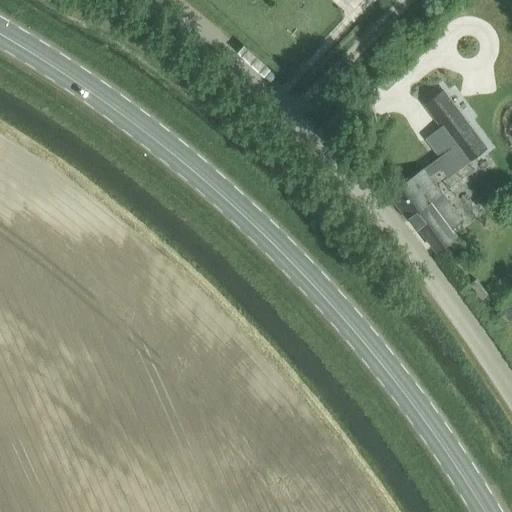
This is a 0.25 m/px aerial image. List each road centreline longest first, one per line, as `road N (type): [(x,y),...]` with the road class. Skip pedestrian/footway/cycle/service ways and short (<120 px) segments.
road 1 (secondary): [(485,511),(369,347),(245,215),(125,116),(0,33)]
road 2 (unclassified): [(511,392),(411,248),(336,163),(163,0)]
